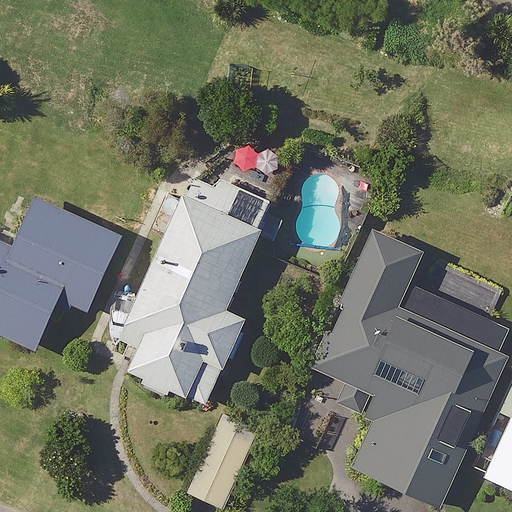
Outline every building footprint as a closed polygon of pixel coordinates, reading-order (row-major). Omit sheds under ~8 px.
[(224,191),(176,171),(152,227),(173,235),(127,343),(146,351),(135,377),(214,411),(252,323),(234,316),(280,209),(226,186),(224,191)] [(0,333),(42,352),(64,303),(96,317),(130,241),(44,203),(22,253),(0,243),(0,333)] [(505,291),(377,237),(321,372),(389,400),(359,473),(444,508),(506,358),(481,348),(505,291)] [(258,443),(227,428),(195,495),(226,510),(258,443)] [(511,490),(511,437),(492,481),(511,490)]
